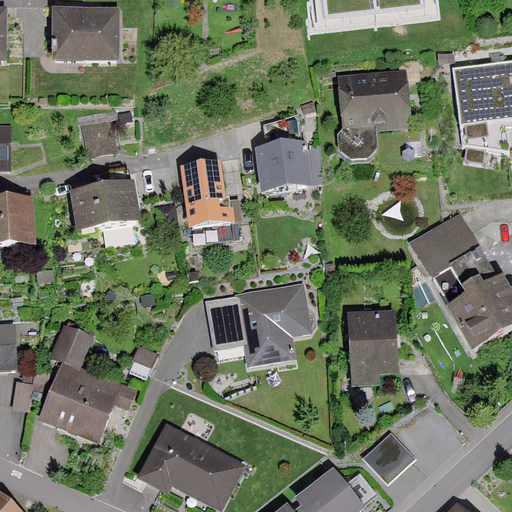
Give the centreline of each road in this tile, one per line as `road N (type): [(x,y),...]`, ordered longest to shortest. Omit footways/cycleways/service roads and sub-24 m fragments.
road 1 (residential): [(0,184),(71,179),(237,144)]
road 2 (residential): [(511,422),(420,511)]
